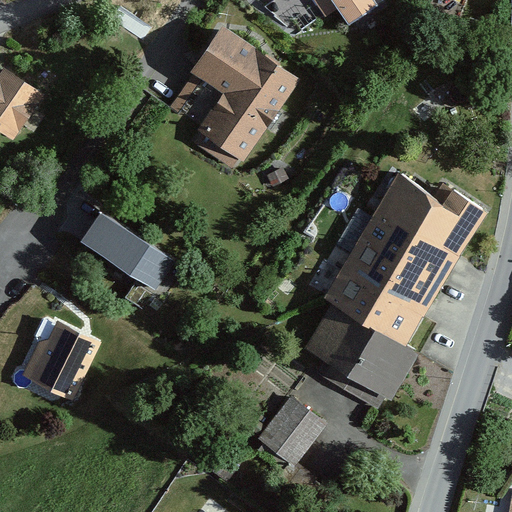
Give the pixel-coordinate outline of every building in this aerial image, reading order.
[(383,7),(377,0),(306,0),(322,23),(339,12),(350,29),(383,7)] [(154,29),(125,6),(114,19),(143,42),(154,29)] [(308,76),(230,21),(198,67),(202,71),(176,109),(209,132),(200,144),(236,169),(245,156),(249,159),(308,76)] [(49,92),(12,68),(0,87),(0,126),(18,139),(49,92)] [(480,232),(494,208),(459,188),(449,207),(400,179),(334,296),(341,300),(406,337),(469,225),(480,232)] [(182,261),(105,207),(84,238),(161,291),(182,261)] [(428,349),(406,337),(341,300),(314,346),(333,358),(324,375),(384,409),(392,395),(400,399),(428,349)] [(103,343),(63,324),(56,338),(44,342),(51,357),(38,387),(76,404),(103,343)] [(333,421),(296,395),(266,437),(272,441),(302,463),(333,421)] [(243,465),(202,435),(190,452),(231,482),(243,465)] [(302,463),(272,441),(264,452),(289,471),(286,476),(292,480),(289,484),(323,508),(338,488),(302,463)]
